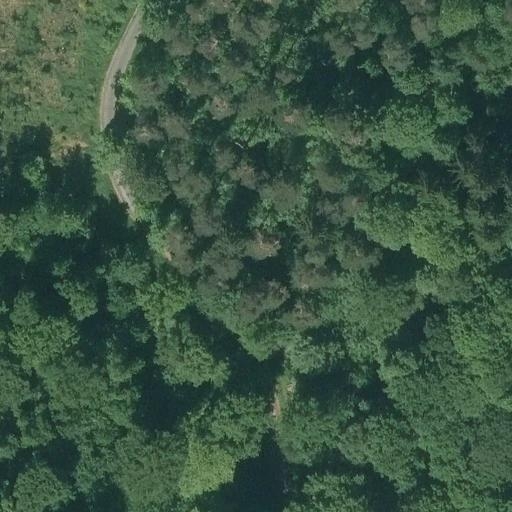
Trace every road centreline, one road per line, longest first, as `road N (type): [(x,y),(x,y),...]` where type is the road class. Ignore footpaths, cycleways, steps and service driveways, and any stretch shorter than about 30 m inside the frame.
road 1 (track): [(292,511),(262,379),(236,336),(130,214),(111,150),(111,91),(152,0)]
road 2 (track): [(0,268),(141,321),(196,363),(262,379)]
